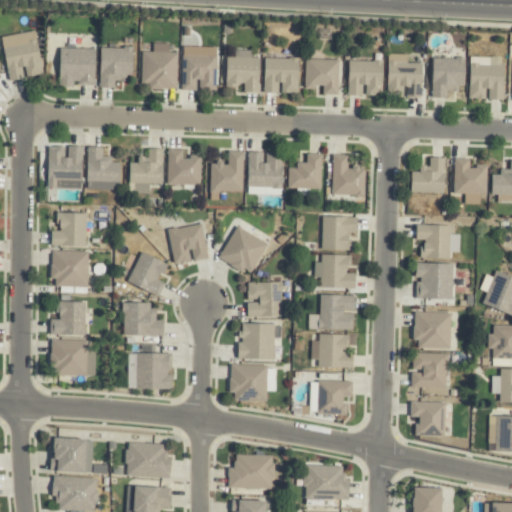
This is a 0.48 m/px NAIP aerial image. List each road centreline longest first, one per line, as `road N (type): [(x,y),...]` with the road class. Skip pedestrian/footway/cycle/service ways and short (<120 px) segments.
road 1 (residential): [(511,479),(197,416),(0,405)]
road 2 (residential): [(27,122),(47,115),(511,130)]
road 3 (residential): [(386,127),(376,511)]
road 4 (residential): [(17,406),(19,142),(27,122)]
road 5 (residential): [(201,304),(196,511)]
